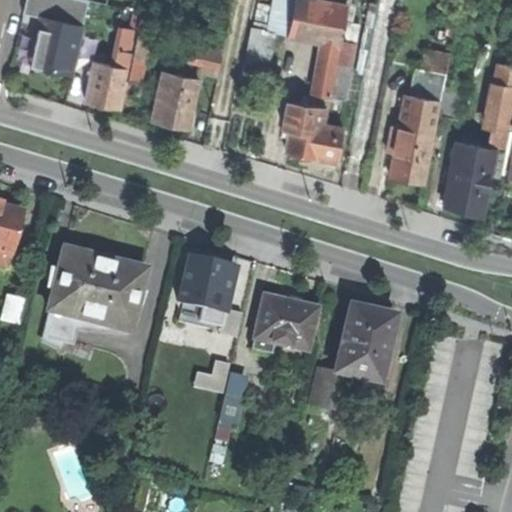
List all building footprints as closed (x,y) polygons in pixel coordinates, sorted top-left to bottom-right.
[(26,0),(23,13),(40,17),(82,26),(87,0),(26,0)] [(341,43),(348,9),(300,0),(295,0),(289,34),(325,40),(314,95),(342,101),(353,45),(341,43)] [(139,14),(133,44),(145,46),(152,17),(139,14)] [(82,26),(40,17),(29,65),(71,75),(82,26)] [(98,100),(121,105),(126,79),(128,66),(127,66),(135,27),(122,24),(114,63),(94,58),(93,63),(90,78),(86,98),(98,100)] [(187,56),(217,63),(221,47),(190,40),(187,56)] [(133,44),(128,66),(126,79),(138,81),(145,46),(133,44)] [(422,49),(418,68),(445,73),(449,54),(422,49)] [(496,60),(492,80),(499,82),(503,62),(496,60)] [(83,76),(90,78),(93,63),(87,61),(83,76)] [(484,126),(504,130),(511,91),(511,63),(503,62),(499,82),(492,80),(484,126)] [(409,95),(440,101),(442,87),(445,73),(418,68),(414,67),(409,95)] [(167,123),(188,127),(198,78),(161,70),(151,119),(167,123)] [(437,114),(457,118),(462,91),(442,87),(440,101),(437,114)] [(409,95),(405,95),(399,128),(433,134),(437,114),(440,101),(409,95)] [(324,126),(327,110),(288,103),(283,130),(290,132),(286,154),(302,157),(337,163),(343,129),(324,126)] [(387,152),(394,153),(399,128),(392,126),(387,152)] [(424,185),(433,134),(399,128),(394,153),(389,178),(403,181),(424,185)] [(503,149),(454,140),(442,204),(463,210),(481,215),(489,174),(498,176),(503,149)] [(0,253),(7,256),(9,256),(20,213),(0,208),(0,253)] [(46,310),(47,311),(79,319),(128,332),(143,269),(106,260),(62,249),(46,310)] [(183,303),(223,312),(225,312),(235,269),(228,267),(228,264),(208,260),(188,256),(178,302),(183,303)] [(24,300),(8,295),(0,319),(16,324),(24,300)] [(262,297),(252,339),(272,344),(306,351),(315,309),(285,302),(262,297)] [(220,325),(223,312),(183,303),(179,322),(209,328),(210,323),(220,325)] [(333,372),(352,376),(379,382),(394,316),(375,312),(349,306),(339,351),(338,351),(333,372)] [(79,319),(47,311),(41,338),(72,346),(79,319)] [(272,344),(252,339),(250,350),(270,355),(272,344)] [(214,374),(199,371),(196,387),(224,392),(229,362),(217,360),(214,374)] [(344,411),(352,376),(333,372),(319,369),(312,404),(344,411)] [(222,422),(241,426),(251,376),(233,372),(222,422)]
